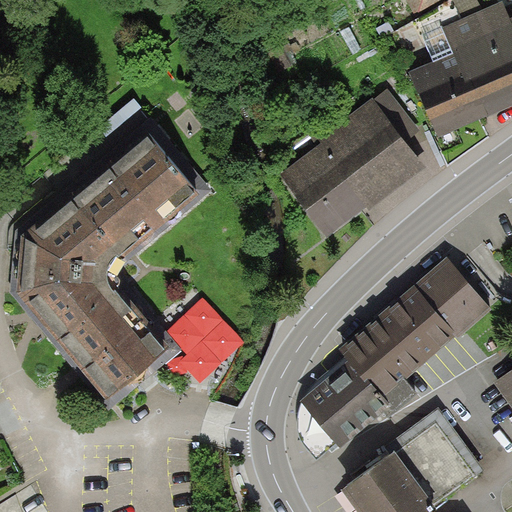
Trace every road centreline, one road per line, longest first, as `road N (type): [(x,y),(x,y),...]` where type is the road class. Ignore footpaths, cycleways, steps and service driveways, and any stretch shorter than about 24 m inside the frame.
road 1 (tertiary): [(511,154),(363,272),(276,382),(266,428),(271,468),(292,511)]
road 2 (unknown): [(286,502),(444,401),(462,399),(473,409),(511,468)]
